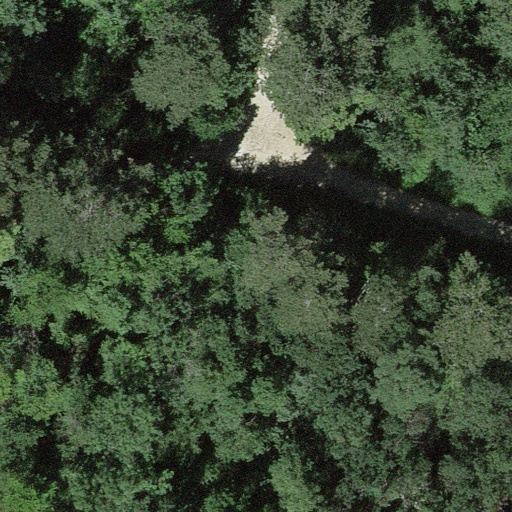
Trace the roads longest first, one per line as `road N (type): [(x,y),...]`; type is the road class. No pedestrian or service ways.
road 1 (track): [(511,224),(217,146)]
road 2 (track): [(0,218),(38,213),(217,146)]
road 3 (track): [(217,146),(251,111),(267,64),(263,0)]
